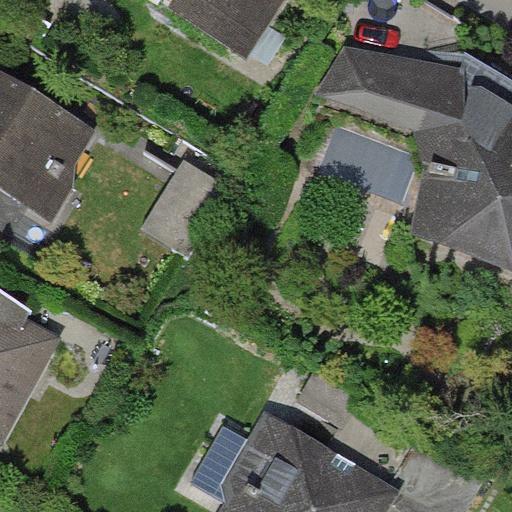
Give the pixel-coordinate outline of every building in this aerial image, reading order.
[(177,0),(183,3),(170,25),(250,73),(293,0),(177,0)] [(511,267),(511,114),(461,84),(349,64),(330,99),(417,132),(433,181),(423,233),(511,267)] [(0,77),(0,196),(54,229),(75,194),(77,173),(99,137),(0,77)] [(231,195),(185,167),(143,235),(189,264),(231,195)] [(0,446),(7,450),(65,343),(28,326),(32,318),(0,296),(0,446)] [(209,511),(393,511),(395,510),(398,511),(466,511),(483,483),(415,445),(413,448),(348,411),(357,396),(315,371),(289,417),(298,421),(294,428),(265,412),(255,431),(221,411),(174,492),(209,511)]
